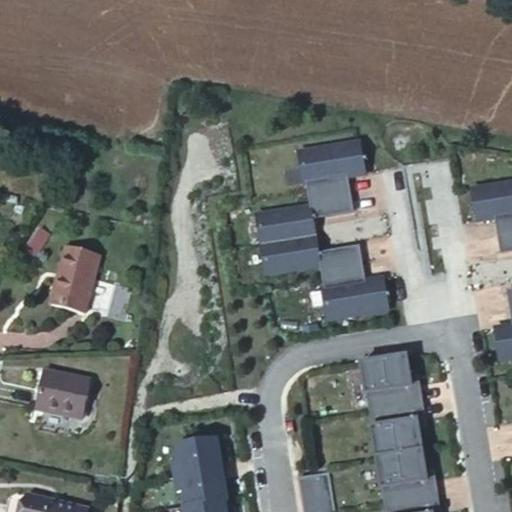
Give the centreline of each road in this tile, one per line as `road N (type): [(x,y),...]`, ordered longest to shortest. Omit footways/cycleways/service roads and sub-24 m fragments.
road 1 (residential): [(283,511),(270,399),(286,354),(449,326)]
road 2 (residential): [(483,511),(449,326)]
road 3 (residential): [(449,326),(404,278),(391,180)]
road 4 (residential): [(449,326),(458,280),(439,182)]
